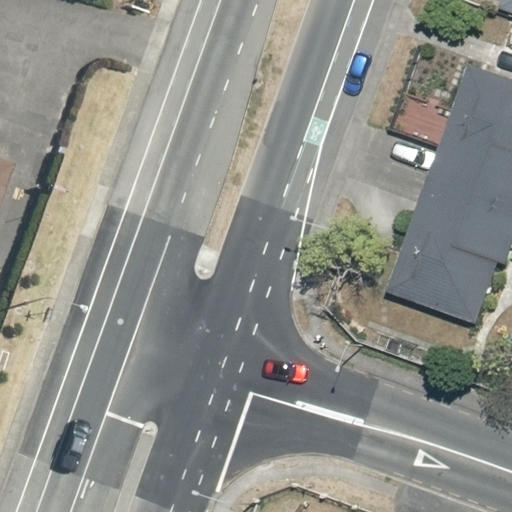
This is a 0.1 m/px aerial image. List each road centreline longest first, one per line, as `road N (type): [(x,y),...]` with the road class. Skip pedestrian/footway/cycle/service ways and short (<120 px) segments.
road 1 (secondary): [(337,0),(207,363)]
road 2 (secondary): [(132,337),(243,0)]
road 3 (secondary): [(207,363),(511,474)]
road 4 (secondary): [(70,511),(132,337)]
road 5 (secondary): [(207,363),(152,511)]
